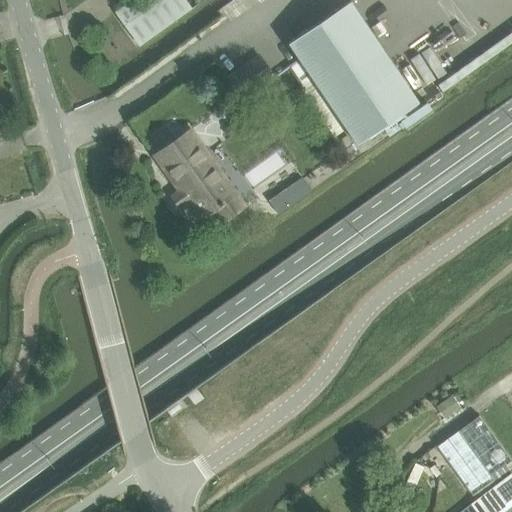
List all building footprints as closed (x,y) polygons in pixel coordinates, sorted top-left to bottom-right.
[(184,0),(132,0),(117,11),(136,37),(142,45),(191,10),(185,1),(184,0)] [(420,102),(351,2),(289,45),(359,145),(420,102)] [(244,100),(274,78),(259,57),(229,79),(244,100)] [(170,151),(158,160),(177,187),(169,192),(181,208),(192,200),(204,218),(213,212),(222,224),(246,206),(235,192),(220,169),(215,172),(187,133),(167,147),(170,151)] [(438,446),(474,495),(511,467),(511,459),(480,415),(438,446)] [(415,463),(401,495),(410,499),(424,467),(415,463)] [(460,487),(448,470),(441,475),(454,491),(460,487)] [(502,511),(511,505),(511,476),(511,475),(474,503),(480,511),(502,511)] [(458,503),(447,488),(436,496),(447,511),(458,503)] [(411,511),(409,503),(400,505),(401,511),(422,511),(422,510),(412,511),(411,511)]
